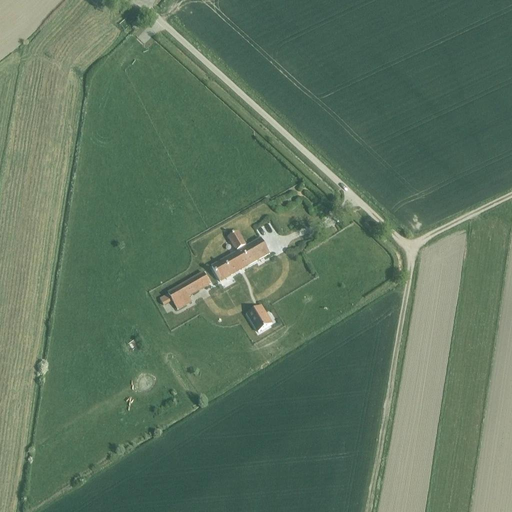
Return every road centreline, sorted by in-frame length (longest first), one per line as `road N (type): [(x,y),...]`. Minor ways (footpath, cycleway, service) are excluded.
road 1 (unclassified): [(143,7),(394,233),(411,260)]
road 2 (track): [(411,260),(368,511)]
